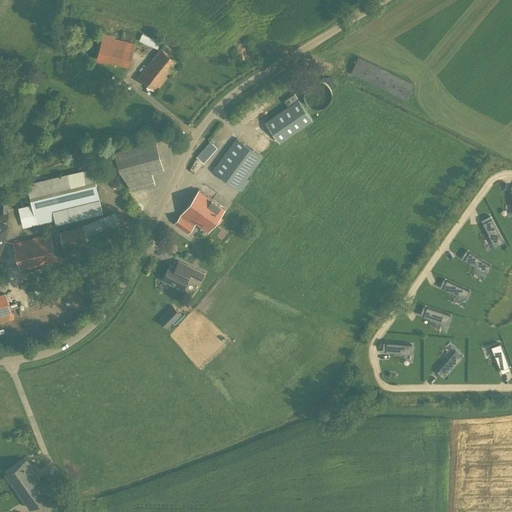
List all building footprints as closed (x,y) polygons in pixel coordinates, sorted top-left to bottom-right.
[(141,32),(138,41),(158,48),(161,40),(141,32)] [(103,33),(97,59),(128,67),(134,43),(115,38),(115,36),(103,33)] [(161,48),(137,76),(156,91),(179,62),(161,48)] [(358,57),(350,73),(406,100),(414,84),(358,57)] [(331,91),(331,90),(331,89),(330,88),(330,87),(329,86),(329,85),(328,84),(327,83),(326,82),(324,81),(323,80),(322,80),(321,80),(319,79),(318,79),(317,79),(315,79),(314,80),(312,80),(310,81),(309,82),(308,83),(306,84),(306,85),(305,87),(304,88),(304,89),(304,90),(303,91),(303,92),(303,94),(303,95),(304,97),(304,98),(305,99),(305,100),(306,102),(307,103),(308,104),(309,105),(310,105),(311,106),(312,106),(313,107),(314,107),(316,107),(318,107),(319,107),(321,107),(322,107),(324,106),(325,105),(327,104),(327,103),(329,102),(329,100),(330,99),(331,98),(331,96),(331,95),(331,93),(331,92),(331,91)] [(298,99),(265,121),(280,142),(312,120),(298,99)] [(236,137),(212,171),(241,191),(249,180),(247,178),(263,156),(236,137)] [(120,169),(132,190),(155,184),(152,172),(163,169),(155,140),(115,151),(120,169)] [(196,156),(203,162),(217,147),(210,141),(196,156)] [(53,211),(100,199),(92,167),(27,183),(37,224),(55,219),(53,211)] [(174,223),(188,233),(195,222),(208,231),(225,208),(199,190),(174,223)] [(83,225),(60,230),(63,246),(87,240),(121,226),(115,212),(83,225)] [(493,243),(502,239),(488,214),(480,218),(488,232),(487,232),(493,243)] [(0,254),(9,226),(0,223),(0,254)] [(50,233),(13,242),(20,270),(57,261),(50,233)] [(484,272),(489,264),(465,249),(460,257),(473,265),(484,272)] [(200,281),(205,272),(178,259),(175,266),(169,264),(162,279),(182,289),(189,275),(200,281)] [(470,290),(443,278),(440,287),(456,294),(466,299),(470,290)] [(5,292),(0,293),(0,323),(14,319),(5,292)] [(181,313),(173,305),(159,320),(167,327),(181,313)] [(447,323),(450,314),(423,305),(420,314),(435,319),(434,319),(447,323)] [(503,372),(511,369),(502,342),(492,346),(496,356),(497,356),(503,372)] [(411,345),(383,343),(382,353),(400,354),(411,355),(411,345)] [(437,374),(444,380),(462,359),(455,352),(448,360),(448,361),(437,374)] [(43,483),(27,459),(6,474),(30,508),(57,489),(49,478),(43,483)]
